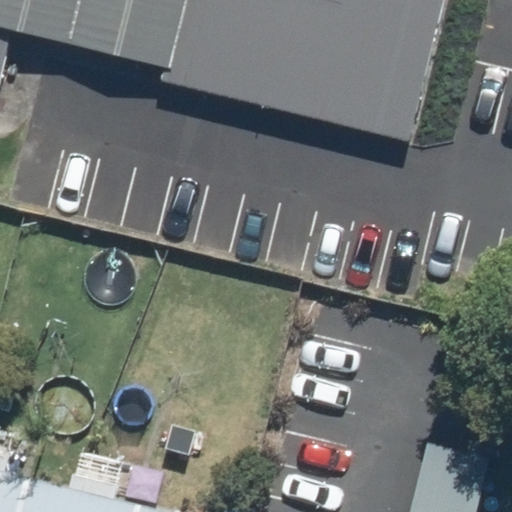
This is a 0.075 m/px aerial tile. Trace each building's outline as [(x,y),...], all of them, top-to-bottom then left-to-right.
[(0,0),(0,31),(167,71),(430,131),(459,0),(0,0)] [(0,101),(15,37),(0,32),(0,101)] [(34,375),(0,366),(0,407),(24,414),(34,375)] [(446,511),(468,430),(386,409),(360,511),(446,511)] [(169,412),(159,450),(211,463),(221,425),(169,412)] [(195,511),(197,506),(116,485),(0,456),(0,511),(195,511)]
